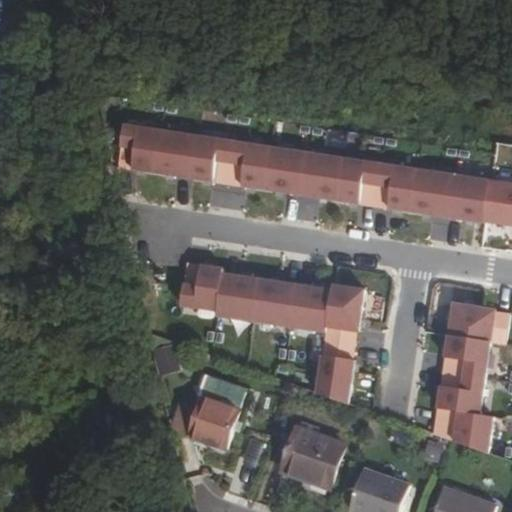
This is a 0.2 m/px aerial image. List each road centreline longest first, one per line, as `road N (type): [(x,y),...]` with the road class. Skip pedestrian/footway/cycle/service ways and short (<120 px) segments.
road 1 (residential): [(416,257),(177,221)]
road 2 (residential): [(416,257),(402,405)]
